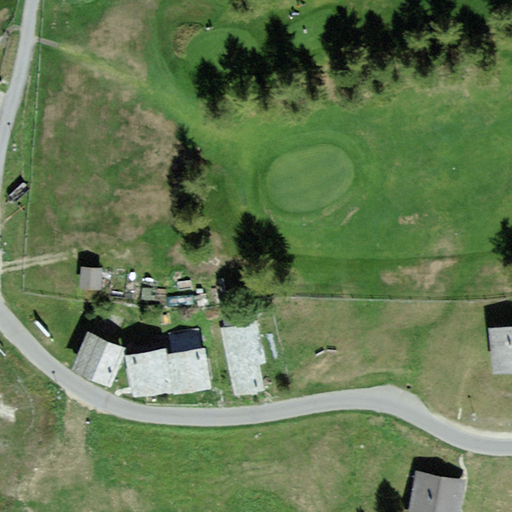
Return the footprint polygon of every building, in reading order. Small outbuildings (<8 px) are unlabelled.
[(102,268),(82,266),(80,287),(100,289),(102,268)] [(256,323),(223,330),(236,395),(264,389),(258,363),(265,362),(256,323)] [(511,326),(489,328),(493,371),(511,369),(511,326)] [(126,348),(89,332),(73,368),(110,384),(126,348)] [(166,355),(165,348),(125,354),(132,396),(171,391),(166,355)] [(204,349),(166,355),(171,391),(210,385),(204,349)] [(457,511),(464,483),(418,472),(407,511),(457,511)]
